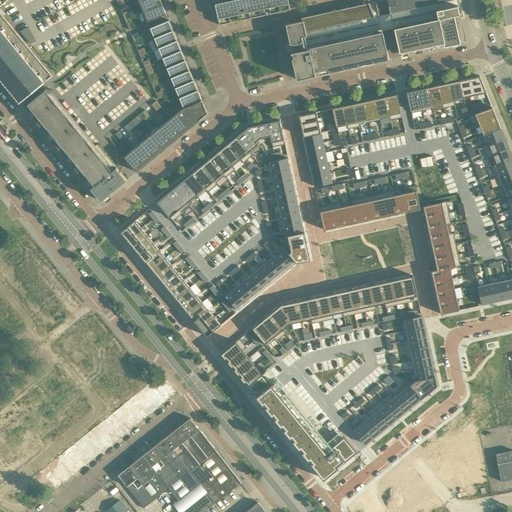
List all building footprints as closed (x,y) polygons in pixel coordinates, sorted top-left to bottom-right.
[(0,0),(0,77),(20,102),(52,75),(0,12),(0,6),(7,0),(0,0)] [(159,0),(141,0),(137,2),(141,12),(161,3),(159,0)] [(234,0),(231,0),(225,2),(229,23),(239,21),(234,0)] [(245,0),(234,0),(239,21),(250,18),(245,0)] [(256,0),(245,0),(250,18),(260,16),(256,0)] [(266,0),(256,0),(260,16),(270,14),(266,0)] [(277,0),(266,0),(270,14),(280,12),(277,0)] [(277,0),(280,12),(290,10),(287,0),(277,0)] [(386,0),(387,0),(392,21),(393,20),(400,52),(443,43),(444,47),(460,43),(454,16),(459,15),(456,0),(386,0)] [(302,20),(284,24),(297,79),(315,75),(315,71),(388,55),(376,3),(375,3),(375,1),(301,18),(302,20)] [(225,2),(215,4),(215,8),(219,25),(229,23),(225,2)] [(161,3),(141,12),(145,22),(166,14),(161,3)] [(168,20),(148,29),(152,39),(173,30),(168,20)] [(35,40),(27,26),(19,31),(29,43),(35,40)] [(173,30),(152,39),(155,46),(157,46),(158,48),(177,40),(173,30)] [(177,40),(158,48),(163,58),(181,50),(177,40)] [(181,50),(163,58),(167,68),(185,60),(181,50)] [(185,60),(167,68),(171,78),(189,70),(185,60)] [(189,70),(171,78),(175,88),(194,80),(189,70)] [(480,76),(470,78),(474,97),(487,94),(480,76)] [(470,78),(460,80),(464,99),(474,97),(470,78)] [(194,80),(175,88),(179,98),(198,90),(194,80)] [(459,81),(448,83),(452,102),(463,99),(459,81)] [(448,83),(438,85),(442,104),(452,102),(448,83)] [(438,85),(427,88),(431,106),(442,104),(438,85)] [(427,88),(417,90),(421,109),(431,106),(427,88)] [(45,89),(27,104),(94,185),(90,188),(101,201),(127,180),(97,144),(93,147),(45,89)] [(198,90),(179,98),(183,108),(202,100),(198,90)] [(417,90),(406,92),(410,111),(421,109),(417,90)] [(397,94),(385,97),(389,115),(401,113),(397,94)] [(385,97),(375,99),(379,117),(389,115),(385,97)] [(375,99),(364,101),(368,120),(379,117),(375,99)] [(183,108),(177,113),(189,128),(207,113),(202,100),(183,108)] [(364,101),(354,103),(358,122),(368,120),(364,101)] [(354,103),(343,106),(347,124),(358,122),(354,103)] [(343,106),(332,108),(336,127),(347,124),(343,106)] [(492,107),(475,114),(479,125),(496,118),(492,107)] [(316,112),(299,116),(301,126),(303,136),(321,132),(318,122),(316,112)] [(168,119),(168,120),(181,135),(189,128),(177,113),(168,119)] [(167,118),(157,125),(159,127),(172,142),(181,135),(168,120),(168,119),(167,118)] [(496,118),(479,125),(483,135),(500,128),(496,118)] [(279,120),(267,122),(270,135),(272,142),(283,139),(279,120)] [(248,127),(246,128),(256,141),(260,138),(270,135),(267,122),(248,127)] [(159,127),(150,134),(163,150),(172,142),(159,127)] [(246,128),(236,136),(249,151),(259,144),(256,141),(246,128)] [(500,128),(483,135),(487,145),(505,138),(500,128)] [(147,131),(138,138),(141,142),(154,157),(163,150),(150,134),(147,131)] [(321,132),(303,136),(306,146),(323,142),(321,132)] [(236,136),(228,143),(240,159),(249,151),(236,136)] [(505,138),(487,145),(491,155),(509,148),(505,138)] [(141,142),(133,149),(145,164),(154,157),(141,142)] [(323,142),(306,146),(308,156),(325,152),(323,142)] [(228,143),(219,150),(232,166),(240,159),(228,143)] [(511,156),(509,148),(491,155),(495,165),(511,158),(511,156)] [(133,149),(123,156),(136,172),(145,164),(133,149)] [(219,150),(210,158),(223,173),(232,166),(219,150)] [(325,152),(308,156),(310,166),(327,162),(334,160),(332,151),(325,152)] [(287,157),(269,161),(271,172),(290,168),(287,157)] [(210,158),(201,165),(214,180),(223,173),(210,158)] [(511,158),(495,165),(499,175),(511,169),(511,158)] [(327,162),(310,166),(312,176),(331,172),(328,162),(327,162)] [(201,165),(192,172),(205,188),(214,180),(201,165)] [(290,168),(271,172),(274,183),(292,179),(290,168)] [(511,169),(499,175),(503,185),(511,181),(511,169)] [(192,172),(184,179),(196,195),(205,188),(192,172)] [(331,172),(312,176),(314,186),(333,182),(331,172)] [(184,179),(175,187),(187,202),(196,195),(184,179)] [(292,179),(274,183),(276,193),(294,189),(292,179)] [(511,181),(503,185),(507,196),(511,193),(511,181)] [(175,187),(166,194),(179,209),(187,202),(175,187)] [(294,189),(276,193),(278,204),(297,200),(294,189)] [(416,190),(405,193),(409,211),(420,209),(416,190)] [(405,193),(394,195),(398,213),(409,211),(405,193)] [(166,194),(157,201),(169,217),(179,209),(166,194)] [(394,195),(384,197),(388,216),(398,213),(394,195)] [(384,197),(373,200),(377,218),(388,216),(384,197)] [(297,200),(278,204),(281,215),(299,211),(297,200)] [(373,200),(363,202),(367,220),(377,218),(373,200)] [(363,202),(352,204),(356,223),(367,220),(363,202)] [(441,202),(423,206),(426,217),(444,213),(441,202)] [(352,204),(342,207),(346,225),(356,223),(352,204)] [(342,207),(331,209),(335,227),(346,225),(342,207)] [(331,209),(320,211),(324,230),(335,227),(331,209)] [(299,211),(281,215),(283,225),(301,221),(299,211)] [(444,213),(426,217),(428,228),(446,224),(444,213)] [(133,221),(119,232),(125,240),(139,228),(133,221)] [(301,221),(283,225),(285,236),(287,236),(304,232),(301,221)] [(446,224),(428,228),(430,238),(449,234),(446,224)] [(139,228),(125,240),(131,247),(146,235),(139,228)] [(304,232),(287,236),(291,251),(289,253),(296,262),(297,262),(310,259),(304,232)] [(449,234),(430,238),(432,249),(451,245),(449,234)] [(146,235),(131,247),(138,254),(152,243),(146,235)] [(279,237),(279,240),(285,248),(289,253),(291,251),(287,236),(285,236),(279,237)] [(152,243),(138,254),(144,262),(158,250),(152,243)] [(451,245),(432,249),(435,259),(453,255),(451,245)] [(285,248),(276,255),(288,269),(296,262),(289,253),(285,248)] [(158,250),(144,262),(150,269),(164,258),(158,250)] [(276,255),(268,262),(279,276),(288,269),(276,255)] [(453,255),(435,259),(437,270),(449,267),(455,266),(453,255)] [(164,258),(150,269),(156,277),(170,265),(164,258)] [(268,262),(259,268),(271,283),(279,276),(268,262)] [(170,265),(156,277),(162,284),(176,273),(170,265)] [(437,270),(431,271),(433,282),(452,278),(449,267),(437,270)] [(259,268),(251,275),(263,290),(271,283),(259,268)] [(176,273),(162,284),(168,291),(182,280),(176,273)] [(251,275),(242,282),(254,297),(263,290),(251,275)] [(413,275),(402,277),(406,297),(417,295),(413,275)] [(402,277),(391,280),(396,300),(406,297),(402,277)] [(452,278),(433,282),(436,292),(454,288),(452,278)] [(182,280),(168,291),(174,299),(188,287),(182,280)] [(391,280),(381,282),(385,302),(396,300),(391,280)] [(511,292),(509,280),(499,282),(503,300),(511,298),(511,292)] [(242,282),(234,289),(246,304),(254,297),(242,282)] [(381,282),(370,284),(375,304),(385,302),(381,282)] [(499,282),(488,284),(492,303),(503,300),(499,282)] [(370,284),(360,287),(364,307),(375,304),(370,284)] [(488,284),(477,287),(481,305),(492,303),(488,284)] [(188,287),(174,299),(180,306),(194,295),(188,287)] [(360,287),(349,289),(354,309),(364,307),(360,287)] [(454,288),(436,292),(438,303),(456,299),(454,288)] [(234,289),(225,296),(237,311),(246,304),(234,289)] [(349,289),(339,291),(343,311),(354,309),(349,289)] [(339,291),(328,294),(332,313),(343,311),(339,291)] [(328,294),(318,296),(322,316),(332,313),(328,294)] [(194,295),(180,306),(186,314),(200,302),(194,295)] [(318,296),(307,298),(311,318),(322,316),(318,296)] [(307,298),(296,301),(301,320),(311,318),(307,298)] [(456,299),(438,303),(440,314),(459,310),(456,299)] [(296,301),(280,304),(290,323),(301,320),(296,301)] [(200,302),(186,314),(192,321),(206,310),(200,302)] [(280,304),(268,314),(281,330),(290,323),(280,304)] [(206,310),(192,321),(198,329),(213,317),(206,310)] [(268,314),(260,321),(273,337),(281,330),(268,314)] [(421,316),(402,320),(404,330),(424,326),(421,316)] [(213,317),(198,329),(205,337),(219,325),(213,317)] [(252,328),(265,343),(273,337),(260,321),(252,328)] [(424,326),(404,330),(406,340),(426,336),(424,326)] [(426,336),(406,340),(408,350),(428,346),(426,336)] [(234,342),(219,354),(226,363),(241,350),(234,342)] [(428,346),(408,350),(410,360),(430,356),(428,346)] [(241,350),(226,363),(233,370),(248,358),(241,350)] [(430,356),(410,360),(413,370),(432,366),(430,356)] [(248,358),(233,370),(239,378),(254,366),(248,358)] [(254,366),(239,378),(245,386),(260,374),(254,366)] [(432,366),(413,370),(414,378),(415,380),(435,376),(432,366)] [(265,370),(246,386),(322,479),(355,452),(340,434),(331,442),(297,400),(293,403),(265,370)] [(414,378),(408,383),(420,399),(437,385),(435,376),(415,380),(414,378)] [(408,383),(400,389),(413,405),(420,399),(408,383)] [(400,389),(392,396),(405,412),(413,405),(400,389)] [(392,396),(384,402),(397,418),(405,412),(392,396)] [(384,402),(376,409),(389,425),(397,418),(384,402)] [(376,409),(368,415),(381,431),(389,425),(376,409)] [(368,415),(360,422),(373,438),(381,431),(368,415)] [(241,483),(199,429),(190,417),(143,455),(169,488),(178,500),(173,504),(179,511),(203,511),(215,503),(241,483)] [(360,422),(352,428),(365,444),(373,438),(360,422)] [(511,450),(495,454),(501,482),(511,479),(511,450)] [(169,488),(143,455),(128,466),(137,477),(126,486),(144,508),(169,488)] [(137,477),(128,466),(118,475),(126,486),(137,477)] [(128,511),(119,500),(105,511),(128,511)] [(265,511),(258,502),(257,502),(245,511),(265,511)]
